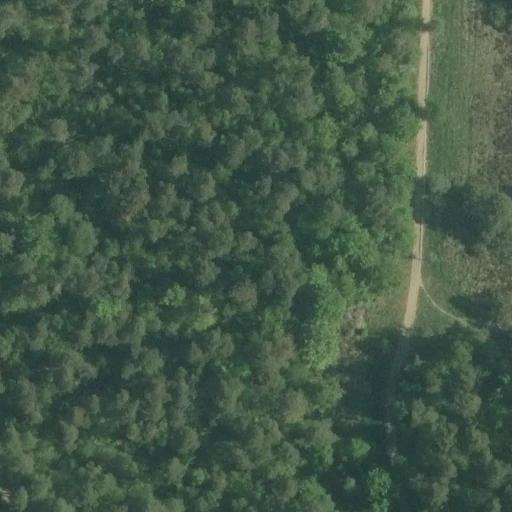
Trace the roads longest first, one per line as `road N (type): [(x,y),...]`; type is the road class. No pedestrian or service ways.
road 1 (track): [(417,0),(395,390),(394,451),(407,511)]
road 2 (track): [(8,325),(17,511)]
road 3 (track): [(8,325),(0,193)]
